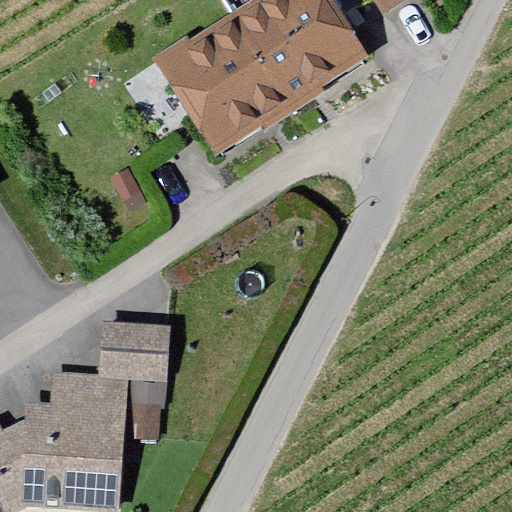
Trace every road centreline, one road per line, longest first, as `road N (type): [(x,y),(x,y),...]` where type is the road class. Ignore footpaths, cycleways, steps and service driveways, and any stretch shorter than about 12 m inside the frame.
road 1 (residential): [(0,357),(323,147),(377,136),(419,150)]
road 2 (residential): [(229,511),(419,150)]
road 3 (residential): [(419,150),(491,0)]
